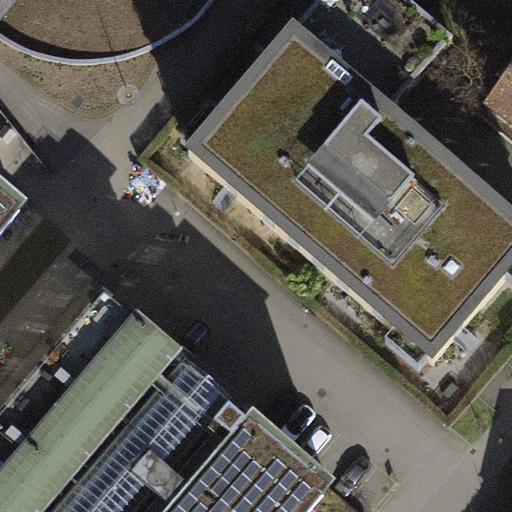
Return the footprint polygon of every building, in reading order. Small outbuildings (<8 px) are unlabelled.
[(454,46),(399,0),(326,0),(191,157),(433,364),(511,272),(511,224),(390,120),(454,46)] [(511,110),(511,73),(494,96),(511,110)] [(0,235),(19,215),(0,197),(0,235)] [(0,511),(12,511),(160,342),(111,300),(0,428),(0,511)] [(198,511),(266,433),(160,342),(12,511),(198,511)] [(266,433),(198,511),(313,511),(332,489),(266,433)]
